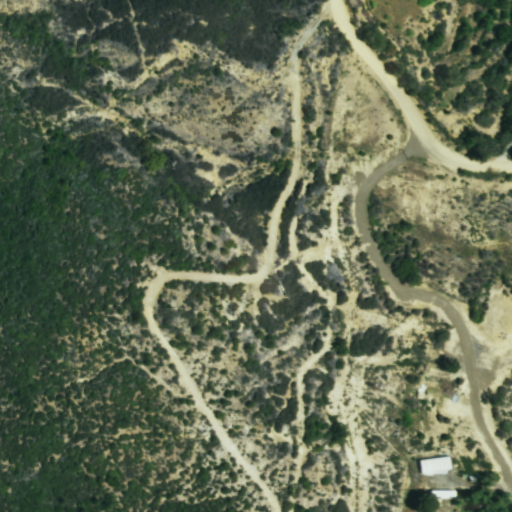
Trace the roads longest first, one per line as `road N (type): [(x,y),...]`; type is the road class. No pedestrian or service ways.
road 1 (track): [(511,485),(480,433),(470,384),(478,363),(450,308),(399,287),(360,214),(366,180),(429,139)]
road 2 (residential): [(511,166),(455,158),(429,139),(343,24),(335,0)]
